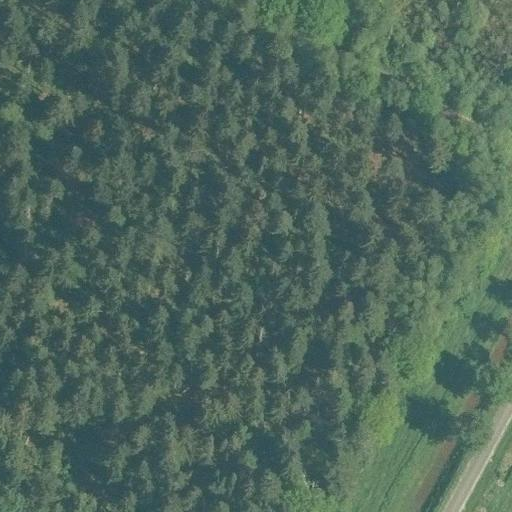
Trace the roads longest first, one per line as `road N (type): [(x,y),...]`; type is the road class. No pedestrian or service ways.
road 1 (track): [(231,0),(511,154)]
road 2 (track): [(386,511),(511,276)]
road 3 (unclassified): [(451,511),(511,402)]
